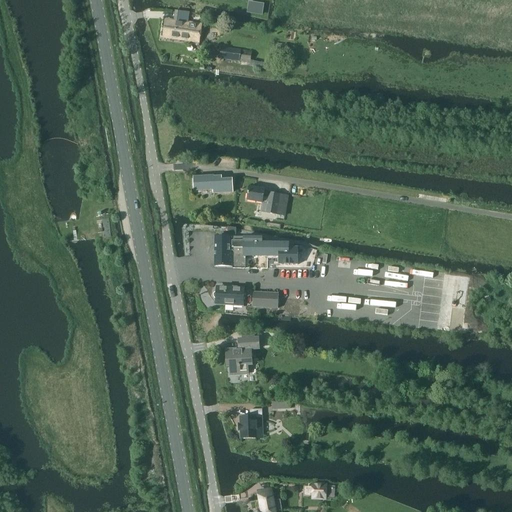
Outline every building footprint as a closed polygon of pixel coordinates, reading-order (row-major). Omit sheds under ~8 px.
[(164,38),(200,44),(203,25),(167,20),(164,38)] [(223,47),(221,59),(250,63),(252,52),(223,47)] [(249,67),(272,72),(274,67),(251,62),(249,67)] [(222,181),(222,177),(194,179),(195,192),(214,191),(214,194),(233,193),(233,180),(222,181)] [(249,187),(247,201),(262,204),(263,203),(267,203),(265,213),(278,215),(281,195),(269,193),(268,198),(264,197),(265,190),(249,187)] [(236,229),(227,228),(227,236),(236,236),(236,229)] [(216,267),(237,267),(237,269),(245,269),(246,268),(246,265),(245,264),(245,257),(279,257),(279,265),(298,266),(298,247),(289,247),(289,243),(263,243),(263,238),(244,238),(231,238),(216,238),(216,267)] [(216,299),(216,304),(226,304),(226,306),(234,306),(234,305),(243,305),(244,289),(217,288),(217,293),(215,293),(214,294),(213,296),(214,298),(216,299)] [(278,307),(279,294),(253,293),(252,305),(278,307)] [(253,366),(252,350),(259,349),(258,339),(239,340),(240,350),(226,351),(227,362),(230,361),(231,376),(249,374),(249,367),(253,366)] [(258,439),(257,418),(263,417),(262,410),(250,410),(251,417),(241,418),(241,424),(239,424),(239,431),(241,431),(241,439),(258,439)] [(313,484),(312,500),(327,501),(328,485),(313,484)] [(275,502),(273,489),(259,492),(261,511),(277,511),(282,511),(281,501),(275,502)]
